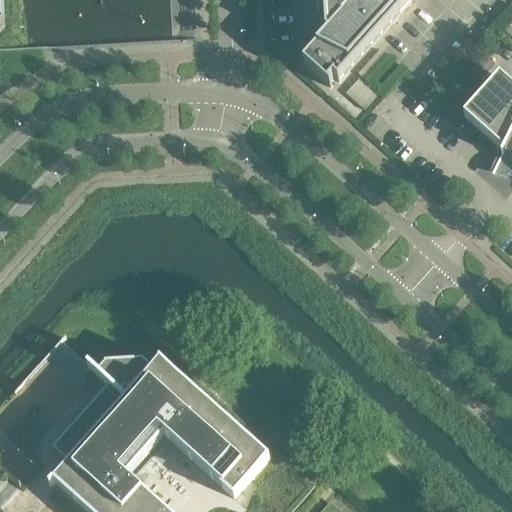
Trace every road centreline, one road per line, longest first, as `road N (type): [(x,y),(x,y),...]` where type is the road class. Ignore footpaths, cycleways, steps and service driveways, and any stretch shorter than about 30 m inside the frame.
road 1 (tertiary): [(442,263),(291,130),(229,95)]
road 2 (tertiary): [(0,236),(79,156),(151,144),(220,149)]
road 3 (tertiary): [(229,95),(96,100),(56,111),(0,160)]
road 4 (tertiary): [(220,149),(259,169),(405,301)]
road 5 (tertiary): [(405,301),(511,395)]
